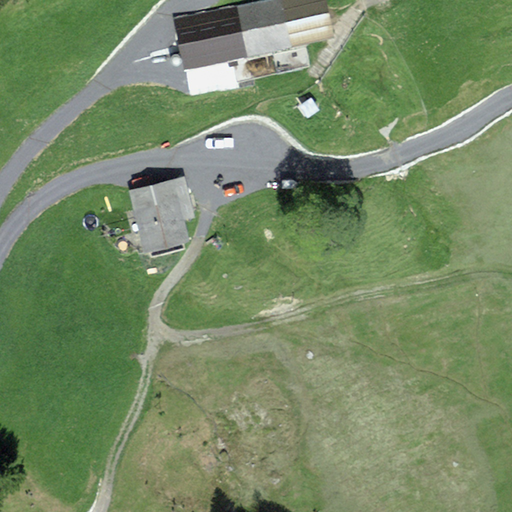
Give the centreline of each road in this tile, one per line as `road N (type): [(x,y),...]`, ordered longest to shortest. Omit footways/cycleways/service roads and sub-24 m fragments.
road 1 (track): [(369,0),(307,82),(237,111),(222,130),(210,154),(203,230),(156,304),(157,324),(195,337),(254,328),(352,296),(511,274)]
road 2 (residential): [(0,248),(39,202),(100,171),(176,160),(374,166),(511,97)]
road 3 (track): [(102,511),(110,469),(142,398),(157,324)]
